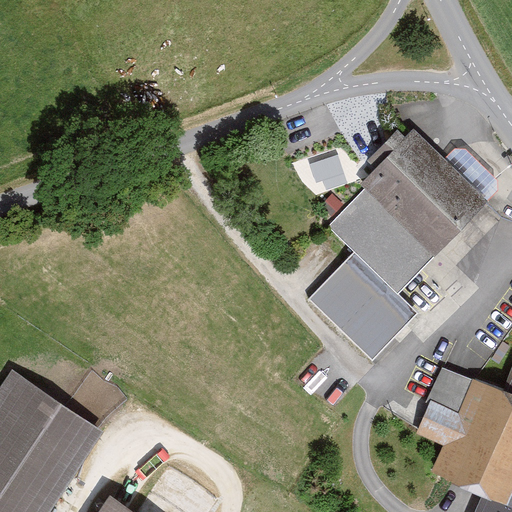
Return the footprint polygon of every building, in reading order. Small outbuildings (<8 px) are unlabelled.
[(402,295),(490,206),(419,135),(365,188),(368,191),(330,228),(359,257),(315,302),(375,361),(421,315),(402,295)] [(323,185),(348,180),(342,151),(317,156),(323,185)] [(511,380),(507,393),(448,368),(421,434),(450,446),(438,475),(486,495),(511,505),(511,380)] [(52,511),(105,432),(16,373),(0,397),(0,511),(52,511)] [(511,511),(511,505),(486,495),(479,511),(511,511)] [(133,511),(114,499),(105,511),(133,511)]
